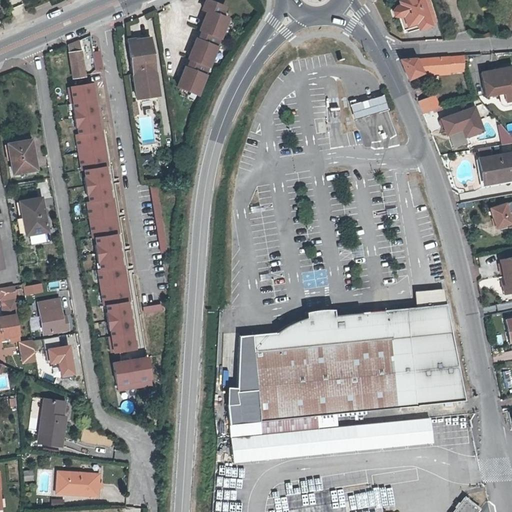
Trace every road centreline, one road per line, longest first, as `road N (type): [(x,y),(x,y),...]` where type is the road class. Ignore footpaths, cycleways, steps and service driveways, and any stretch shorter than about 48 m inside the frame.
road 1 (residential): [(31,38),(96,407),(140,444),(137,499)]
road 2 (unclassified): [(381,53),(431,173),(461,277),(511,511)]
road 3 (primary): [(183,511),(206,183),(220,127),(257,55)]
road 4 (residential): [(511,45),(381,53)]
